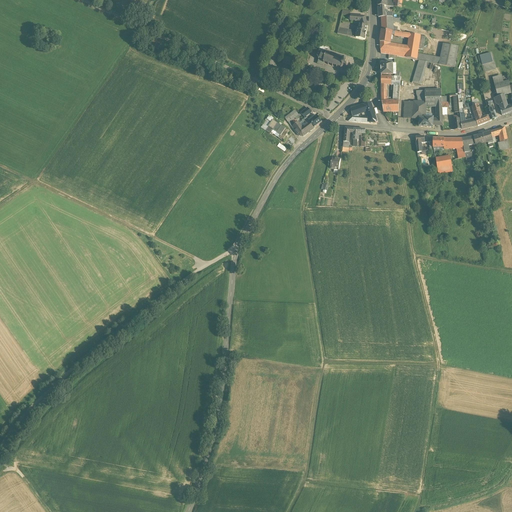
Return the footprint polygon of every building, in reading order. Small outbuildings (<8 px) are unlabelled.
[(384,6),(378,6),(378,18),(381,18),(388,17),(388,13),(387,12),(384,12),(384,6)] [(365,17),(350,15),(349,20),(361,21),(361,25),(368,26),(365,17)] [(388,18),(388,17),(381,18),(382,26),(393,27),(393,18),(388,18)] [(357,32),(339,28),(337,34),(352,37),(353,32),(357,33),(357,32)] [(360,29),(358,28),(357,32),(357,33),(356,38),(365,40),(367,30),(360,29)] [(392,32),(382,30),(380,42),(390,43),(391,35),(392,32)] [(409,39),(408,48),(406,58),(416,60),(417,54),(418,49),(420,36),(410,35),(409,39)] [(390,43),(380,42),(381,53),(388,55),(394,56),(398,57),(406,58),(408,48),(390,44),(390,43)] [(440,59),(439,65),(440,65),(440,64),(454,67),(458,48),(443,45),(440,59)] [(329,49),(323,47),(321,52),(321,53),(319,54),(318,53),(318,54),(319,55),(318,57),(317,56),(317,57),(318,57),(319,59),(318,60),(319,61),(318,64),(323,66),(324,64),(324,63),(328,64),(328,65),(329,65),(332,66),(332,67),(333,67),(333,66),(336,67),(336,68),(337,68),(337,67),(341,69),(340,70),(341,70),(341,69),(342,69),(342,68),(343,69),(344,68),(343,67),(344,66),(347,67),(346,68),(347,69),(348,68),(349,68),(349,67),(348,67),(349,64),(350,64),(350,63),(349,63),(350,63),(349,63),(350,62),(349,61),(348,60),(347,60),(346,61),(346,60),(346,59),(345,59),(345,58),(345,57),(344,58),(341,57),(341,56),(340,56),(340,57),(336,56),(337,55),(336,55),(336,56),(332,55),(333,54),(328,52),(329,49)] [(490,53),(480,56),(482,66),(491,63),(490,59),(491,59),(490,53)] [(440,59),(417,54),(416,60),(439,65),(440,59)] [(418,63),(412,82),(419,84),(424,65),(418,63)] [(393,64),(381,64),(381,68),(381,71),(381,75),(393,75),(393,64)] [(391,77),(381,76),(381,77),(381,85),(382,85),(386,85),(391,85),(391,77)] [(501,76),(492,78),(494,85),(503,83),(502,78),(501,76)] [(400,77),(395,77),(391,77),(391,85),(393,85),(400,86),(400,79),(401,79),(401,77),(400,77)] [(503,83),(494,85),(498,97),(502,96),(511,94),(510,88),(509,81),(503,83)] [(442,103),(441,91),(425,91),(425,97),(426,107),(436,107),(442,107),(442,103)] [(498,97),(494,99),(496,104),(498,106),(499,106),(504,103),(504,101),(502,96),(498,97)] [(425,97),(417,98),(418,102),(414,102),(412,118),(420,118),(424,118),(425,117),(425,116),(426,107),(425,97)] [(393,101),(392,101),(388,101),(387,101),(382,102),(384,112),(389,122),(398,123),(399,101),(393,101)] [(414,102),(405,102),(404,117),(412,118),(414,102)] [(371,103),(364,105),(366,112),(368,118),(368,119),(376,117),(371,103)] [(504,103),(499,106),(502,116),(509,113),(507,107),(505,103),(504,103)] [(364,105),(351,109),(352,114),(356,115),(366,112),(364,105)] [(478,106),(473,107),(475,114),(476,119),(478,126),(484,124),(483,119),(480,112),(480,111),(478,106)] [(301,113),(304,118),(311,113),(307,108),(301,113)] [(492,108),(488,110),(486,111),(488,116),(490,121),(496,119),(492,108)] [(291,120),(298,115),(294,110),(285,117),(292,127),(295,125),(291,120)] [(317,115),(309,121),(315,128),(322,122),(317,115)] [(426,117),(425,117),(424,118),(420,118),(419,126),(432,127),(433,127),(433,123),(433,118),(426,117)] [(273,120),(265,131),(270,134),(273,130),(278,123),(273,120)] [(309,121),(302,127),(307,133),(315,128),(309,121)] [(464,122),(461,122),(462,130),(471,128),(469,121),(464,122)] [(302,127),(299,122),(295,125),(301,134),(303,136),(307,133),(302,127)] [(289,131),(278,123),(273,130),(281,135),(280,137),(283,139),(289,131)] [(301,134),(295,125),(292,127),(298,136),(301,134)] [(354,128),(345,128),(344,138),(344,141),(348,141),(349,141),(349,132),(353,133),(354,128)] [(505,128),(495,131),(496,135),(500,134),(502,142),(498,143),(500,150),(504,149),(504,150),(509,149),(505,128)] [(490,132),(483,134),(485,143),(488,142),(493,141),(492,137),(490,132)] [(483,134),(474,137),(475,145),(482,143),(485,143),(483,134)] [(430,136),(428,136),(428,141),(429,141),(429,148),(421,149),(422,152),(433,150),(432,147),(433,147),(433,138),(430,138),(430,136)] [(424,137),(416,137),(416,141),(417,153),(422,152),(421,149),(421,143),(425,143),(424,142),(424,137)] [(444,138),(433,138),(433,147),(433,148),(444,148),(444,139),(444,138)] [(469,138),(462,139),(464,149),(464,151),(469,150),(469,147),(469,146),(471,146),(469,138)] [(462,139),(449,139),(449,147),(449,148),(464,149),(462,139)] [(348,141),(344,141),(342,150),(352,151),(352,146),(350,146),(350,148),(348,148),(348,141)] [(470,152),(465,154),(466,161),(473,159),(472,153),(470,153),(470,152)] [(450,157),(436,160),(437,168),(452,166),(450,157)] [(341,159),(332,158),(332,162),(331,162),(331,163),(330,169),(339,170),(341,159)] [(452,166),(437,168),(438,174),(453,172),(452,166)]
